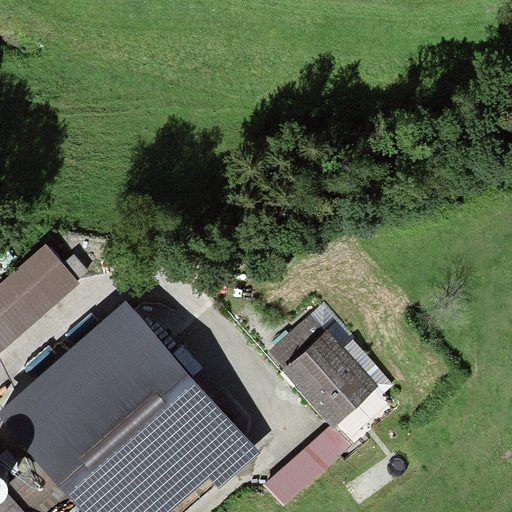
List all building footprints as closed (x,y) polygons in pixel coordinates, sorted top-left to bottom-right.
[(46,236),(0,276),(0,346),(81,276),(46,236)] [(260,442),(125,285),(0,395),(0,400),(40,448),(83,497),(95,511),(159,511),(210,468),(219,478),(260,442)] [(325,300),(311,312),(323,326),(328,322),(377,381),(337,415),(348,428),(386,396),(382,391),(393,381),(325,300)] [(271,346),(283,361),(323,326),(311,312),(271,346)] [(377,381),(328,322),(323,326),(283,361),(332,419),(337,415),(377,381)] [(353,443),(332,419),(263,479),(284,503),(353,443)] [(0,473),(0,511),(65,511),(83,497),(40,448),(4,478),(0,473)]
